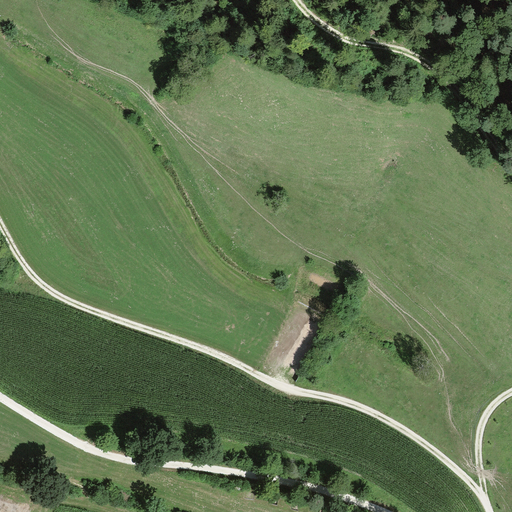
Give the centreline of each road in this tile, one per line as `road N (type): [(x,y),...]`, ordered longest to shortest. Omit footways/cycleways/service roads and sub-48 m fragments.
road 1 (track): [(0,227),(47,288),(219,355),(292,394),(321,394),(390,419),(484,500)]
road 2 (track): [(0,395),(107,455),(287,482),(382,511)]
road 3 (track): [(297,0),(360,43),(423,56),(463,95),(483,136),(511,166)]
road 4 (track): [(511,392),(480,422),(477,453),(489,511)]
